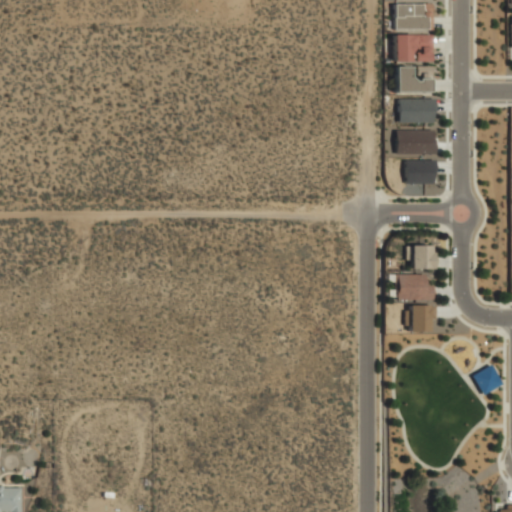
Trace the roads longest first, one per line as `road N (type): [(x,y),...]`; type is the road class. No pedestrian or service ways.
road 1 (residential): [(461,286),(461,0),(492,318),(475,313),(461,286)]
road 2 (residential): [(370,511),(377,0)]
road 3 (residential): [(0,218),(377,217)]
